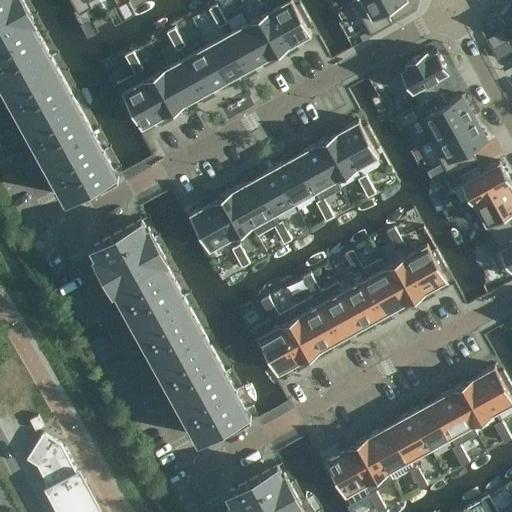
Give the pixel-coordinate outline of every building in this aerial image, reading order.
[(0,0),(0,35),(1,35),(10,52),(11,54),(21,71),(22,73),(31,90),(32,92),(42,109),(43,111),(52,128),(62,146),(45,156),(67,196),(114,170),(31,19),(33,18),(22,0),(0,0)] [(71,0),(79,13),(92,6),(89,0),(71,0)] [(293,0),(263,0),(264,0),(269,8),(293,51),(299,47),(296,42),(312,33),(308,26),(312,24),(299,1),(295,3),(293,0)] [(352,0),(371,34),(392,22),(385,10),(403,0),(352,0)] [(209,7),(214,16),(222,12),(217,3),(209,7)] [(269,8),(248,20),(269,57),(283,48),(287,54),(293,51),(269,8)] [(226,21),(222,12),(214,16),(219,25),(226,21)] [(269,57),(248,20),(227,31),(248,68),(251,74),(257,71),(254,65),(269,57)] [(172,40),(180,35),(175,26),(167,31),(172,40)] [(248,68),(227,31),(206,43),(227,80),(241,72),(245,78),(251,74),(248,68)] [(185,44),(180,35),(172,40),(177,49),(185,44)] [(507,41),(493,48),(498,57),(511,49),(507,41)] [(212,88),(227,80),(206,43),(185,55),(206,91),(209,97),(215,94),(212,88)] [(407,65),(400,69),(414,95),(419,103),(439,90),(433,79),(449,71),(437,48),(430,52),(428,48),(405,60),(407,65)] [(130,63),(138,59),(133,50),(125,54),(130,63)] [(206,91),(185,55),(164,66),(185,103),(199,95),(203,101),(209,97),(206,91)] [(143,67),(138,59),(130,63),(135,71),(139,69),(140,69),(143,67)] [(144,78),(143,78),(167,121),(173,117),(170,111),(185,103),(164,66),(144,78)] [(143,78),(144,78),(140,69),(139,69),(135,71),(117,81),(126,97),(121,100),(134,122),(138,120),(142,127),(157,118),(161,124),(167,121),(143,78)] [(439,90),(419,103),(437,136),(430,140),(474,115),(462,93),(446,102),(439,90)] [(486,137),(474,115),(430,140),(442,162),(448,173),(477,157),(470,146),(486,137)] [(340,120),(333,124),(357,167),(379,155),(375,148),(379,145),(367,123),(362,125),(359,118),(343,126),(340,120)] [(357,167),(333,124),(327,127),(330,133),(316,142),(336,178),(357,167)] [(298,144),(292,147),(315,190),(320,199),(324,196),(341,187),(336,178),(316,142),(301,150),(298,144)] [(294,202),(315,190),(292,147),(285,151),(288,157),(274,165),(294,202)] [(461,181),(473,203),(511,181),(499,160),(483,169),(477,157),(456,169),(462,180),(461,181)] [(294,202),(274,165),(259,173),(256,167),(250,171),(273,213),(274,213),(294,202)] [(273,213),(250,171),(243,174),(247,180),(232,188),(252,225),(257,234),(274,224),(279,222),(279,221),(274,213),(273,213)] [(363,186),(371,182),(366,173),(358,177),(363,186)] [(511,221),(507,212),(511,209),(511,184),(511,183),(511,182),(511,181),(473,203),(474,203),(493,235),(511,224),(511,221)] [(375,191),(371,182),(363,186),(368,195),(375,191)] [(252,225),(232,188),(217,196),(214,190),(208,194),(231,236),(252,225)] [(193,219),(189,221),(201,244),(206,241),(210,249),(231,237),(208,194),(201,197),(205,203),(189,212),(193,219)] [(321,210),(329,205),(324,196),(316,201),(321,210)] [(334,214),(329,205),(321,210),(326,218),(334,214)] [(200,436),(247,410),(163,259),(165,258),(148,227),(146,228),(141,218),(94,244),(99,254),(97,255),(114,286),(116,285),(200,436)] [(279,233),(287,228),(282,219),(279,221),(279,222),(274,224),(279,233)] [(511,224),(493,235),(485,239),(504,274),(511,270),(511,269),(511,224)] [(400,234),(395,226),(391,228),(387,230),(392,239),(400,234)] [(292,238),(287,228),(279,233),(284,242),(292,238)] [(404,243),(400,234),(392,239),(397,248),(401,245),(404,243)] [(448,269),(435,246),(431,249),(427,242),(405,254),(429,296),(435,293),(432,287),(448,278),(444,271),(448,269)] [(237,256),(245,252),(240,243),(232,247),(237,256)] [(358,257),(353,249),(349,251),(345,253),(350,262),(358,257)] [(250,261),(245,252),(237,256),(242,265),(250,261)] [(429,296),(405,254),(385,265),(380,257),(405,302),(419,294),(423,300),(429,296)] [(362,266),(358,257),(350,262),(355,271),(358,269),(359,268),(362,266)] [(405,302),(380,257),(362,266),(359,268),(387,320),(393,316),(390,310),(405,302)] [(387,320),(359,268),(358,269),(363,277),(343,288),(338,280),(363,325),(377,317),(381,323),(387,320)] [(315,281),(311,272),(307,274),(303,276),(308,285),(315,281)] [(338,280),(320,290),(317,292),(345,343),(351,339),(348,333),(363,325),(338,280)] [(320,290),(315,281),(308,285),(313,294),(317,292),(320,290)] [(317,292),(313,294),(296,303),(321,349),(336,340),(339,346),(345,343),(317,292)] [(274,304),(269,295),(265,297),(261,299),(266,308),(274,304)] [(279,313),(275,315),(279,323),(303,366),(309,363),(306,357),(321,349),(296,303),(279,313)] [(279,313),(274,304),(266,308),(271,317),(275,315),(279,313)] [(271,317),(253,327),(258,335),(261,342),(257,345),(270,367),(274,365),(278,372),(293,364),(297,370),(303,366),(279,323),(275,315),(271,317)] [(479,372),(476,366),(469,370),(493,412),(511,401),(511,394),(511,393),(511,392),(511,384),(503,368),(498,370),(494,363),(479,372)] [(493,412),(469,370),(463,373),(466,379),(452,387),(477,432),(473,423),(493,412)] [(477,432),(452,387),(437,395),(434,389),(427,393),(456,444),(460,442),(477,432)] [(456,444),(427,393),(421,396),(424,402),(410,410),(430,447),(451,436),(455,444),(456,444)] [(430,447),(410,410),(395,418),(392,413),(385,416),(409,459),(430,447)] [(409,459),(385,416),(379,420),(382,426),(368,434),(393,479),(389,470),(409,459)] [(498,421),(494,423),(499,432),(507,428),(502,419),(498,421)] [(507,428),(499,432),(504,441),(508,438),(511,436),(507,428)] [(50,486),(77,472),(61,441),(43,431),(27,457),(37,463),(50,486)] [(393,479),(368,434),(353,442),(350,436),(343,439),(372,491),(376,488),(393,479)] [(372,491),(343,439),(337,443),(340,449),(325,457),(329,464),(325,467),(337,489),(341,487),(345,494),(346,494),(350,503),(368,493),(372,491)] [(455,444),(452,446),(457,455),(465,451),(460,442),(456,444),(455,444)] [(465,451),(457,455),(462,464),(466,462),(469,460),(465,451)] [(235,499),(233,500),(239,511),(303,511),(299,504),(301,503),(284,472),(282,473),(277,464),(230,490),(235,499)] [(104,511),(80,465),(44,484),(54,503),(59,511),(104,511)] [(414,467),(410,469),(415,478),(423,474),(418,465),(414,467)] [(423,474),(415,478),(420,487),(424,485),(427,483),(423,474)] [(372,491),(368,493),(373,502),(381,497),(376,488),(372,491)] [(485,496),(481,498),(486,507),(493,503),(488,494),(485,496)] [(381,497),(373,502),(378,510),(382,508),(385,506),(381,497)] [(493,503),(486,507),(488,511),(498,511),(493,503)]
